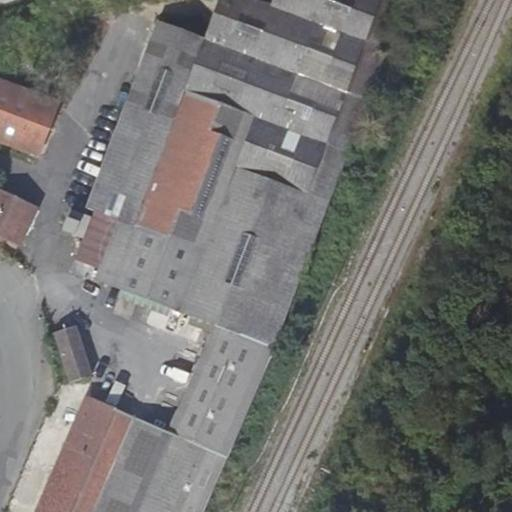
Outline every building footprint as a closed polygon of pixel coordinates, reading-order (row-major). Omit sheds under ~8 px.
[(188,511),(325,188),(400,10),(375,0),(268,0),(263,13),(229,0),(218,0),(201,37),(164,22),(89,201),(121,216),(96,280),(200,325),(157,423),(83,393),(31,511),(188,511)] [(0,138),(46,157),(67,106),(0,78),(0,138)] [(36,208),(0,189),(0,237),(17,246),(36,208)] [(82,234),(89,214),(69,206),(60,225),(82,234)] [(87,367),(76,321),(52,326),(64,374),(84,369),(85,368),(87,367)]
